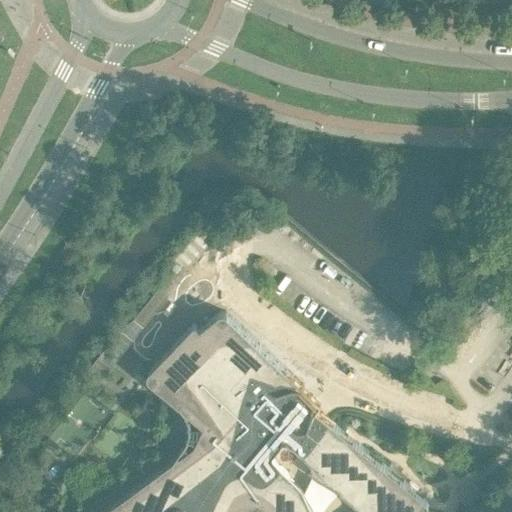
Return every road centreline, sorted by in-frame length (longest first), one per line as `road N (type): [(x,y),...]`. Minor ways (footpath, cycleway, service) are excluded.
road 1 (tertiary): [(158,22),(280,74),(327,85),(379,95),(511,99)]
road 2 (tertiary): [(511,61),(393,49),(243,0)]
road 3 (tertiary): [(0,242),(125,32)]
road 4 (tertiary): [(89,16),(0,183)]
